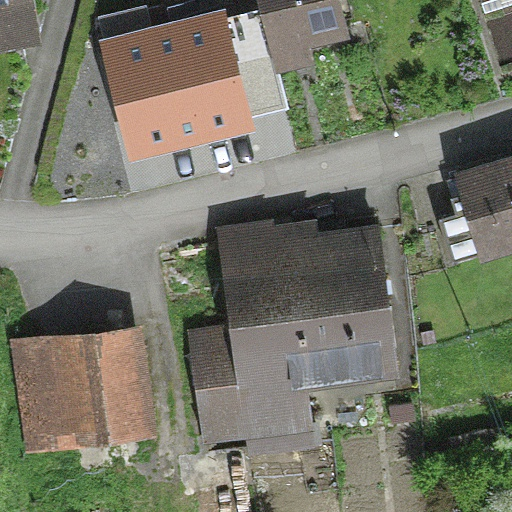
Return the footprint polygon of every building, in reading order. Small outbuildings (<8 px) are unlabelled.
[(0,0),(0,43),(18,41),(11,0),(0,0)] [(250,129),(247,118),(284,109),(274,68),(302,62),(297,43),(341,32),(332,0),(256,0),(258,9),(106,45),(133,157),(250,129)] [(511,242),(511,160),(454,178),(459,194),(446,198),(451,213),(435,218),(448,261),(511,242)] [(392,370),(373,229),(216,252),(227,332),(194,337),(208,439),(260,431),(264,452),(294,447),(291,426),(306,424),(300,383),(392,370)] [(126,331),(56,341),(70,441),(140,431),(126,331)]
